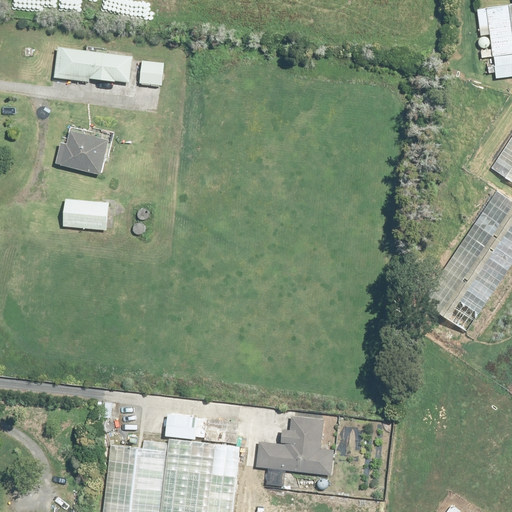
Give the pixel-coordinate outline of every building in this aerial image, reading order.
[(511,3),(487,6),(492,53),(511,50),(511,3)] [(83,48),(57,46),(55,76),(90,78),(90,77),(130,80),(132,52),(104,50),(105,43),(84,41),(83,48)] [(167,59),(142,57),(141,81),(165,82),(167,59)] [(102,170),(111,132),(71,122),(67,138),(59,136),(54,159),(102,170)] [(511,139),(493,168),(511,181),(511,139)] [(511,272),(511,201),(497,192),(426,300),(474,331),(511,272)] [(113,204),(68,199),(65,227),(111,232),(113,204)] [(204,413),(170,410),(168,435),(202,438),(204,413)] [(285,445),(261,442),(259,466),(334,475),(337,450),(323,449),(327,420),(295,416),(293,430),(287,429),(285,445)] [(171,447),(111,441),(103,511),(231,511),(239,446),(172,438),(171,447)]
